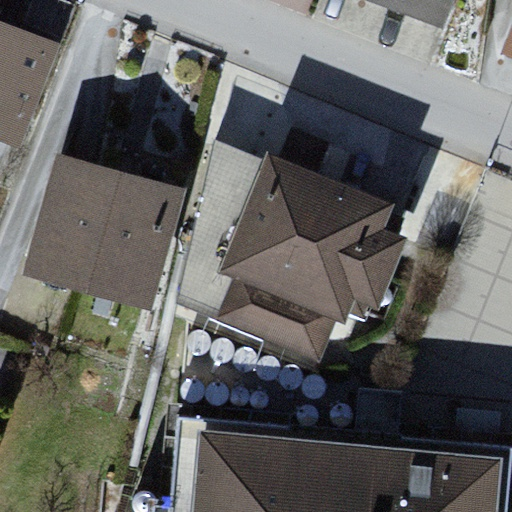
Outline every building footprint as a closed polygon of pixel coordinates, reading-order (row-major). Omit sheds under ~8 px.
[(378,0),(448,28),(458,0),(378,0)] [(63,45),(0,23),(0,145),(25,154),(63,45)] [(290,127),(283,165),(321,172),(328,135),(290,127)] [(195,207),(226,218),(250,150),(220,139),(195,207)] [(187,197),(60,161),(26,277),(153,313),(187,197)] [(401,220),(272,164),(225,270),(242,278),(219,330),(365,394),(427,254),(392,239),(401,220)] [(508,511),(511,465),(511,448),(178,424),(171,511),(508,511)]
